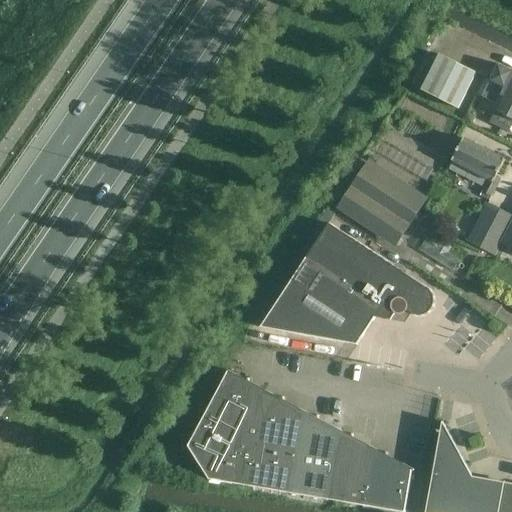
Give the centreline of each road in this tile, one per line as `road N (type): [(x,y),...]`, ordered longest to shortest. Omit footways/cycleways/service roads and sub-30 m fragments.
road 1 (trunk): [(0,324),(223,0)]
road 2 (trunk): [(162,0),(0,235)]
road 3 (unclassified): [(239,375),(394,404),(421,375),(488,386)]
